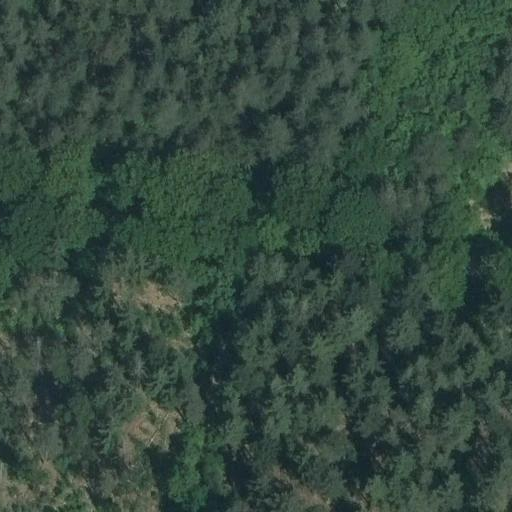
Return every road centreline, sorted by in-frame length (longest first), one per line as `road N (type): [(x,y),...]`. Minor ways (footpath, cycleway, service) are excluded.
road 1 (track): [(511,281),(0,210)]
road 2 (track): [(236,243),(188,511)]
road 3 (track): [(411,0),(341,132)]
